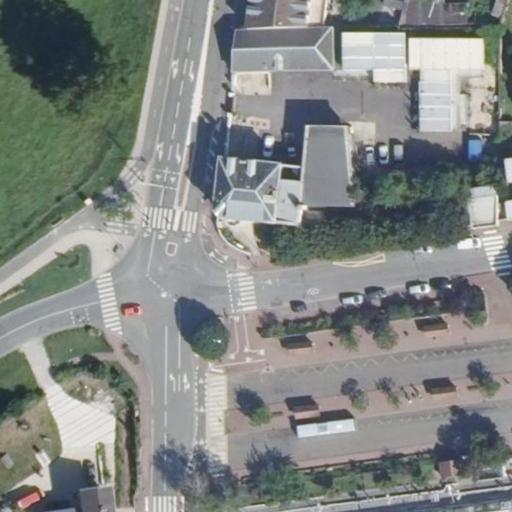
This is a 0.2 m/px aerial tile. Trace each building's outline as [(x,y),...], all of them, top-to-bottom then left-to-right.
[(255,0),(252,31),(329,29),(332,0),(255,0)] [(405,2),(405,21),(465,23),(465,5),(405,2)] [(252,31),(238,31),(233,73),(332,70),(333,28),(329,29),(252,31)] [(375,70),(375,82),(406,82),(406,33),(343,33),(343,70),(375,70)] [(354,208),(350,121),(314,122),(306,168),(223,160),(218,213),(224,218),(236,219),(301,226),(302,208),(354,208)] [(511,147),(511,123),(498,123),(498,147),(511,147)] [(498,181),(467,184),(476,224),(502,221),(498,181)] [(450,338),(448,324),(424,327),(425,341),(450,338)] [(315,354),(314,343),(287,345),(289,357),(315,354)] [(458,399),(457,387),(432,390),(434,403),(458,399)] [(321,417),(320,405),(294,408),(295,420),(321,417)] [(461,460),(440,462),(442,481),(463,478),(461,460)] [(75,497),(77,511),(106,511),(104,493),(75,497)]
